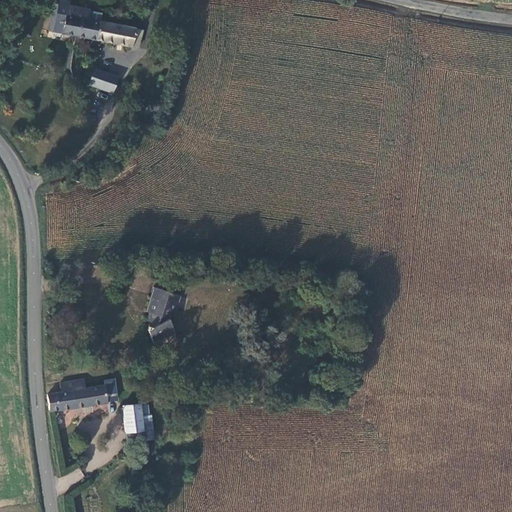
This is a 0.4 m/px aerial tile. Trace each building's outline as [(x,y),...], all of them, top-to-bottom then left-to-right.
[(49,38),(94,41),(97,23),(94,22),(88,22),(89,14),(72,12),(73,6),(60,6),(58,17),(54,17),(49,38)] [(94,41),(140,45),(140,29),(97,23),(94,41)] [(115,92),(119,76),(97,70),(93,86),(115,92)] [(151,291),(143,315),(146,316),(143,324),(146,325),(143,333),(150,348),(170,335),(163,324),(165,314),(169,315),(174,298),(151,291)] [(48,410),(87,407),(86,389),(85,381),(62,383),(62,390),(46,392),(48,410)] [(105,387),(86,389),(87,407),(114,404),(113,393),(105,387)] [(151,409),(140,410),(141,423),(152,422),(151,409)] [(141,423),(140,410),(121,411),(124,448),(143,446),(142,436),(153,435),(152,422),(141,423)]
